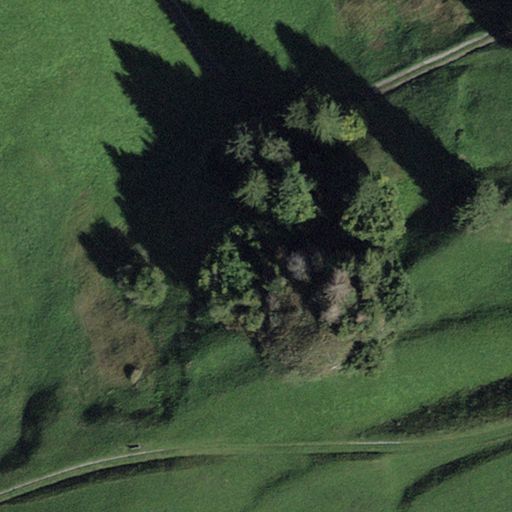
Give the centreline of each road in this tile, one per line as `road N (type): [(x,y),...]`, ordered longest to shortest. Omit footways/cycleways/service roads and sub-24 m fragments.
road 1 (track): [(511,430),(439,444),(137,461),(0,501)]
road 2 (track): [(178,0),(221,65),(273,110),(322,114),(511,32)]
